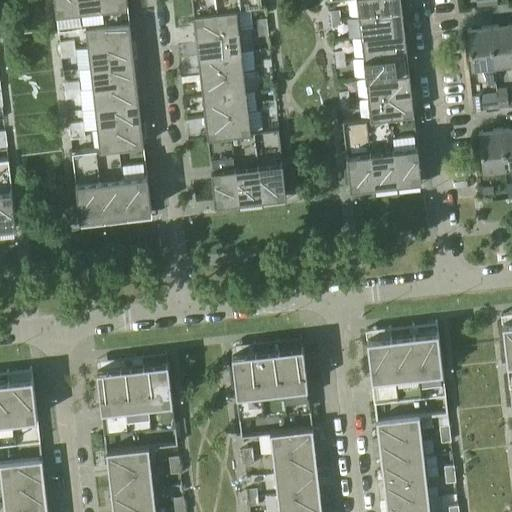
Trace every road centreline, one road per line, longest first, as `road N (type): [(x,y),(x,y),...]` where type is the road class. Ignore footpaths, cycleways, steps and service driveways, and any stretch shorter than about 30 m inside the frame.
road 1 (residential): [(182,313),(151,0)]
road 2 (residential): [(453,282),(421,0)]
road 3 (residential): [(333,297),(357,511)]
road 4 (residential): [(75,511),(55,327)]
road 5 (residential): [(182,313),(333,297)]
road 6 (residential): [(55,327),(182,313)]
road 7 (residential): [(333,297),(453,282)]
